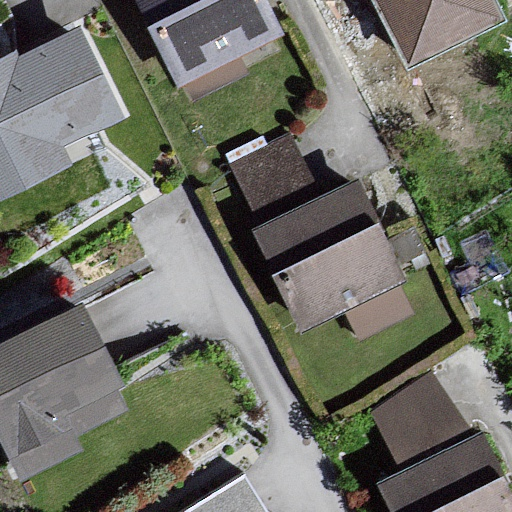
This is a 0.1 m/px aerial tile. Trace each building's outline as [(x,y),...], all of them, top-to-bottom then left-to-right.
[(122,0),(141,30),(199,0),(122,0)] [(279,37),(260,0),(199,0),(141,30),(173,88),(279,37)] [(483,0),(366,0),(403,73),(494,23),(483,0)] [(124,124),(81,34),(21,63),(16,51),(0,58),(0,206),(69,173),(66,152),(124,124)] [(293,143),(223,167),(259,227),(316,202),(293,143)] [(368,223),(353,186),(316,202),(259,227),(244,233),(266,274),(368,223)] [(397,292),(368,223),(266,274),(300,340),(397,292)] [(71,314),(0,348),(0,459),(15,489),(82,455),(77,444),(124,421),(71,314)] [(429,382),(372,418),(392,473),(466,436),(429,382)] [(392,473),(369,488),(381,511),(415,511),(486,476),(466,436),(392,473)] [(502,511),(486,476),(415,511),(502,511)] [(194,511),(265,511),(244,480),(194,511)]
